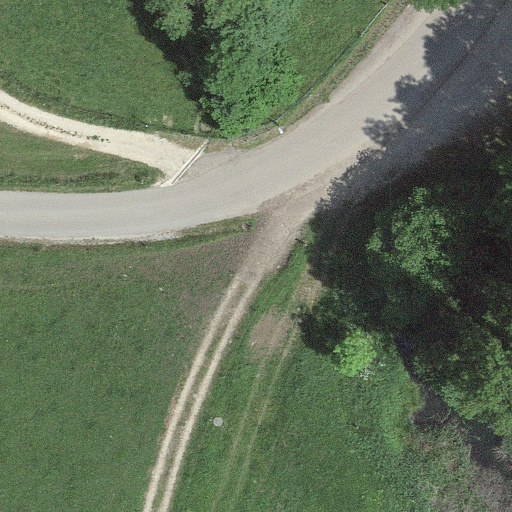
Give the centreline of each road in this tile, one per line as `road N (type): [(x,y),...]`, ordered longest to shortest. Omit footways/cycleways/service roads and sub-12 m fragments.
road 1 (tertiary): [(0,216),(117,221),(201,205),(265,178),(390,94),(462,0)]
road 2 (track): [(316,150),(208,357),(156,511)]
